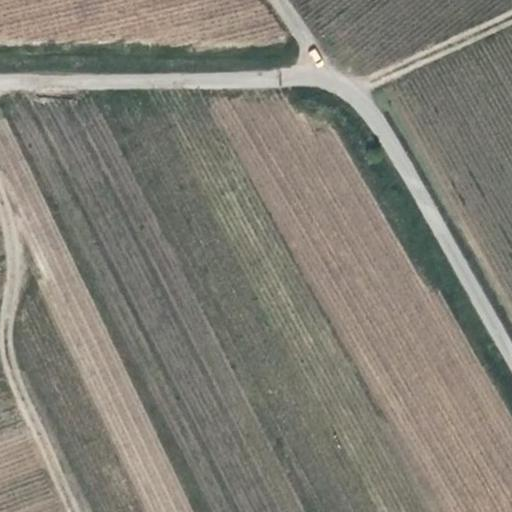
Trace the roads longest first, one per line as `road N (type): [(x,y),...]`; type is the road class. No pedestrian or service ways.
road 1 (unclassified): [(0,86),(329,78),(363,92),(511,352)]
road 2 (track): [(0,165),(27,250),(10,341),(84,511)]
road 3 (track): [(511,19),(363,92)]
